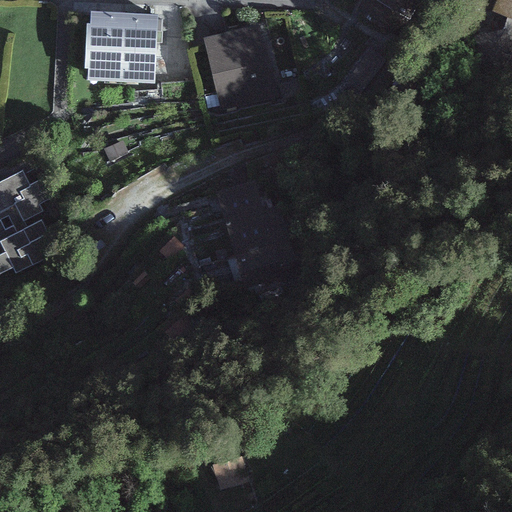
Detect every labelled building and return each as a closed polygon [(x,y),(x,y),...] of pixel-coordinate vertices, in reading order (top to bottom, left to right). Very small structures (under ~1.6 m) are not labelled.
[(387,0),(358,0),(354,7),(398,32),(410,13),(387,0)] [(416,0),(387,0),(410,13),(416,0)] [(511,0),(493,0),(491,5),(511,13),(511,0)] [(157,8),(89,4),(85,73),(154,76),(157,8)] [(262,20),(204,32),(220,106),(278,94),(262,20)] [(0,270),(12,265),(15,270),(57,250),(39,212),(43,210),(39,203),(57,194),(47,173),(29,181),(22,166),(0,176),(0,270)] [(257,175),(217,186),(243,286),(283,276),(257,175)] [(246,457),(211,465),(217,489),(252,481),(246,457)]
